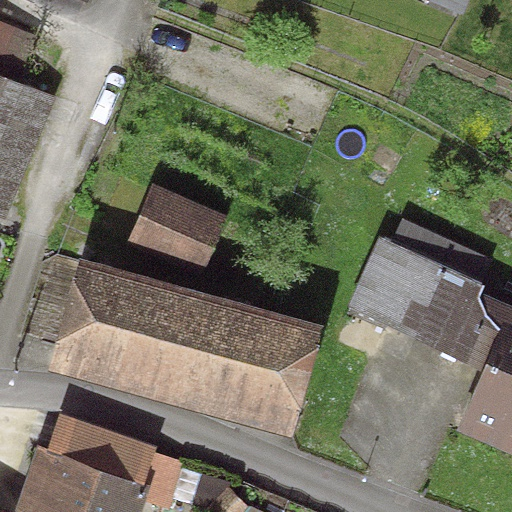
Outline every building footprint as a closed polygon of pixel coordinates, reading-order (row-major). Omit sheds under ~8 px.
[(0,13),(0,12),(0,233),(5,236),(61,101),(0,76),(0,13)] [(230,216),(157,184),(126,254),(198,286),(230,216)] [(484,284),(380,237),(335,340),(468,402),(502,331),(486,313),(481,302),(483,295),(484,284)] [(323,331),(80,266),(51,375),(294,440),(323,331)] [(511,307),(483,295),(502,331),(456,432),(511,455),(511,307)] [(158,446),(61,413),(48,450),(144,487),(155,452),(158,446)] [(153,489),(144,487),(48,450),(38,446),(13,511),(144,511),(149,500),(153,489)] [(185,462),(155,452),(144,487),(153,489),(149,500),(170,507),(185,462)] [(243,511),(249,507),(230,489),(208,511),(243,511)]
